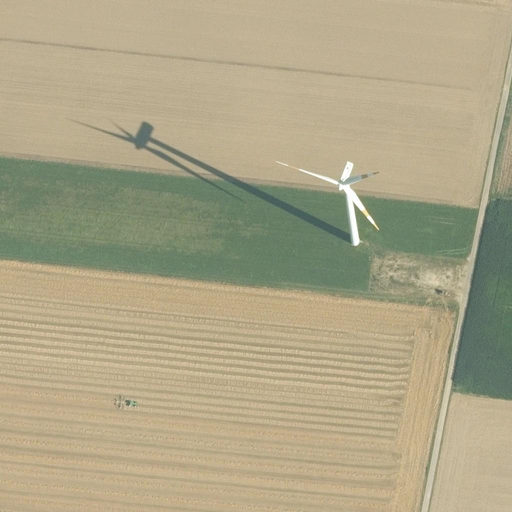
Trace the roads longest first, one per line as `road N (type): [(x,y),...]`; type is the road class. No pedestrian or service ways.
road 1 (track): [(0,256),(463,305),(511,57)]
road 2 (track): [(423,511),(463,305)]
